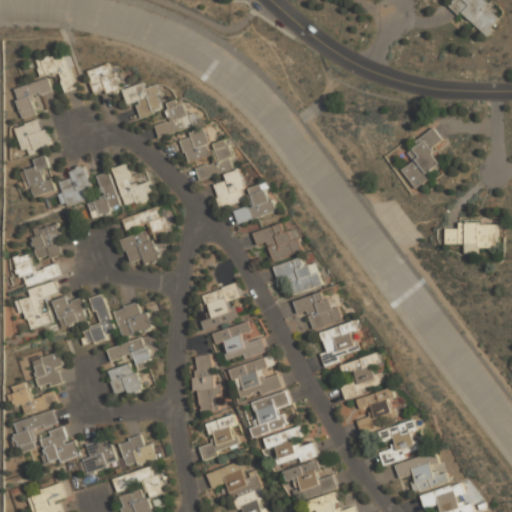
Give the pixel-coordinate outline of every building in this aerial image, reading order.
[(501,14),(486,0),(454,0),(451,4),(483,33),(501,14)] [(77,89),(71,68),(75,66),(72,54),(54,60),(53,55),(36,60),(42,77),(59,72),(65,92),(77,89)] [(118,73),(110,74),(109,65),(89,69),(93,92),(106,90),(106,92),(120,90),(118,73)] [(35,95),(54,89),(51,77),(14,88),(23,117),(40,112),(35,95)] [(157,85),(145,88),(144,83),(124,89),(128,104),(137,102),(141,117),(164,111),(157,85)] [(201,124),(198,112),(188,115),(183,100),(166,105),(171,121),(156,126),(159,137),(201,124)] [(51,144),(43,118),(17,126),(25,152),(51,144)] [(443,165),(432,149),(444,139),(436,128),(408,149),(415,160),(403,168),(415,185),(443,165)] [(213,155),(204,129),(190,133),(191,137),(181,141),(188,163),(213,155)] [(196,169),(200,180),(233,169),(229,158),(232,156),(226,139),(212,145),(218,161),(196,169)] [(46,155),(34,157),(36,166),(28,168),(33,194),(54,190),(46,155)] [(126,204),(155,195),(150,180),(134,185),(127,163),(114,167),(126,204)] [(60,181),(63,191),(59,192),(63,204),(94,195),(85,165),(70,170),(73,177),(60,181)] [(244,201),(241,190),(246,189),(241,169),(225,173),(227,181),(215,184),(220,207),(244,201)] [(111,171),(98,174),(104,196),(88,201),(93,216),(122,207),(111,171)] [(234,211),(238,223),(275,212),(266,183),(248,188),(253,205),(234,211)] [(153,221),(156,232),(169,228),(162,206),(124,217),(128,229),(153,221)] [(447,227),(447,243),(467,243),(467,251),(479,251),(479,246),(499,246),(499,222),(458,221),(458,227),(447,227)] [(65,251),(59,223),(33,228),(39,257),(65,251)] [(302,251),(295,229),(284,232),(281,224),(254,232),(258,246),(268,243),(273,260),(302,251)] [(122,238),(132,265),(161,255),(160,252),(173,248),(169,236),(155,241),(150,228),(122,238)] [(62,274),(58,262),(36,268),(32,252),(17,257),(25,285),(62,274)] [(323,286),(316,263),(304,266),(302,258),(274,266),(278,279),(288,276),(293,294),(323,286)] [(53,321),(49,310),(44,311),(40,298),(60,292),(57,280),(27,289),(29,297),(18,300),(21,313),(28,311),(33,327),(53,321)] [(204,293),(211,315),(202,318),(205,328),(239,318),(232,298),(242,295),(238,282),(204,293)] [(294,301),(298,314),(308,311),(313,329),(343,320),(339,307),(333,309),(330,299),(325,301),(322,292),(294,301)] [(84,328),(89,343),(117,334),(105,293),(92,296),(100,323),(84,328)] [(83,296),(68,301),(66,295),(54,299),(62,327),(90,318),(83,296)] [(148,309),(142,311),(139,301),(115,309),(124,336),(154,326),(148,309)] [(264,336),(253,339),(249,322),(216,330),(224,361),(268,350),(264,336)] [(325,367),(342,362),(340,356),(359,351),(354,332),(358,331),(356,322),(321,331),(327,352),(321,353),(325,367)] [(110,369),(117,396),(144,388),(137,366),(153,361),(145,336),(108,347),(111,359),(131,354),(134,362),(110,369)] [(53,390),(62,377),(57,374),(67,359),(51,348),(36,369),(41,373),(37,379),(53,390)] [(214,353),(193,356),(201,412),(222,409),(214,353)] [(341,364),(344,375),(353,372),(356,382),(342,387),(345,397),(385,385),(381,373),(375,375),(372,365),(381,362),(378,353),(341,364)] [(285,387),(280,369),(270,372),(266,357),(232,367),(241,399),(285,387)] [(35,398),(28,381),(12,387),(18,404),(35,398)] [(357,399),(361,411),(368,409),(372,420),(393,413),(388,399),(395,397),(392,388),(357,399)] [(254,400),(261,423),(252,426),(255,435),(290,425),(283,405),(293,402),(289,389),(254,400)] [(58,401),(55,391),(41,396),(44,406),(58,401)] [(59,421),(55,409),(14,422),(23,451),(40,445),(35,429),(59,421)] [(206,422),(213,442),(201,446),(205,458),(244,445),(233,413),(206,422)] [(268,435),(277,466),(319,454),(316,440),(298,445),(296,437),(305,435),(302,426),(268,435)] [(68,441),(63,427),(39,434),(48,465),(81,454),(76,438),(68,441)] [(127,466),(160,457),(155,440),(145,443),(143,434),(120,441),(127,466)] [(87,444),(91,456),(80,459),(84,474),(119,463),(110,436),(87,444)] [(396,464),(399,478),(412,475),(416,491),(449,483),(446,471),(434,474),(431,465),(439,463),(436,453),(396,464)] [(338,486),(333,473),(326,476),(320,458),(286,470),(297,501),(338,486)] [(207,472),(212,488),(229,482),(239,511),(270,511),(257,473),(247,477),(241,460),(207,472)] [(113,476),(117,491),(144,485),(145,488),(119,494),(123,511),(154,511),(150,495),(164,492),(157,465),(113,476)] [(68,511),(60,483),(28,492),(33,511),(68,511)] [(421,495),(425,509),(437,505),(438,511),(474,511),(472,503),(463,506),(460,496),(465,495),(461,483),(421,495)] [(357,511),(355,505),(340,509),(336,492),(311,498),(314,511),(357,511)]
